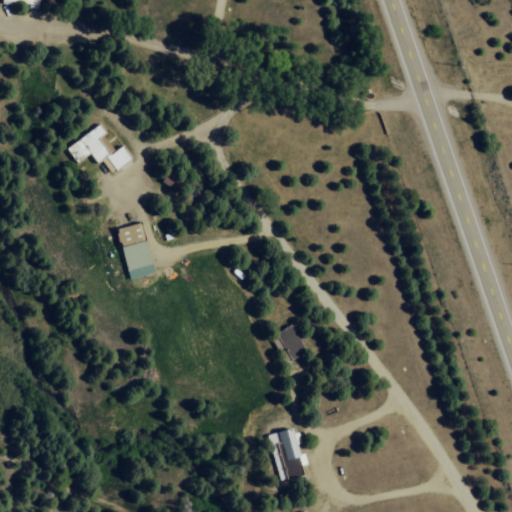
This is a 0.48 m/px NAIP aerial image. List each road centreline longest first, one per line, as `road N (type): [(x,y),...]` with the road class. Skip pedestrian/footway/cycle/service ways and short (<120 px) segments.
road 1 (residential): [(451,487),(446,468),(205,133),(230,78)]
road 2 (primary): [(511,348),(389,0)]
road 3 (track): [(128,511),(0,451)]
